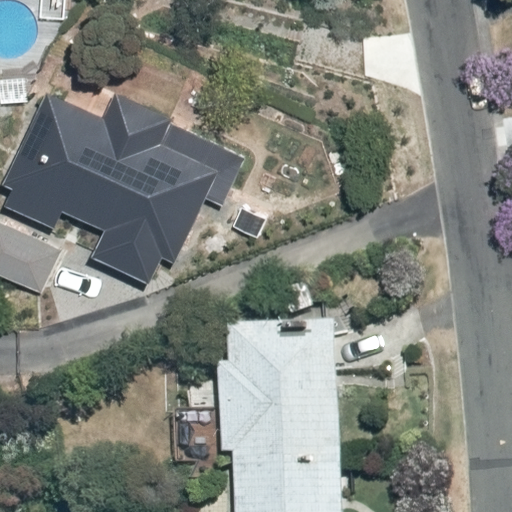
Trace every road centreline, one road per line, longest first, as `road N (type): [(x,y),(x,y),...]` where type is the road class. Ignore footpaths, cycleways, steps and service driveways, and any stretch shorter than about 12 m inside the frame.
road 1 (residential): [(504,511),(475,190),(439,0)]
road 2 (unknown): [(475,190),(70,329),(0,337)]
